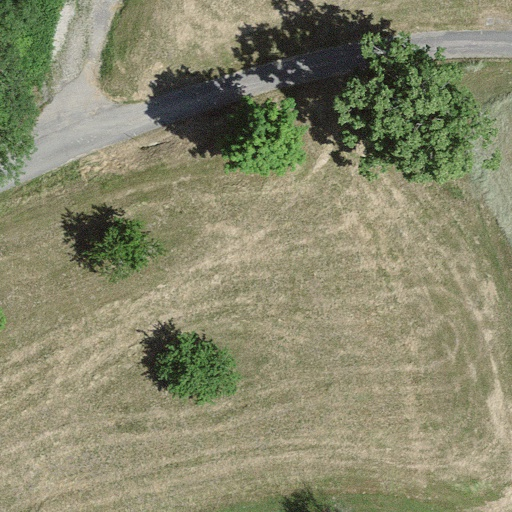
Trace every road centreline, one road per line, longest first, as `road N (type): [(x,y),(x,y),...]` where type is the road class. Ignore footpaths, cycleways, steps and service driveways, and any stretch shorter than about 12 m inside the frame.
road 1 (track): [(92,139),(170,123),(326,66),(447,46),(511,51)]
road 2 (track): [(115,0),(92,139),(0,178)]
